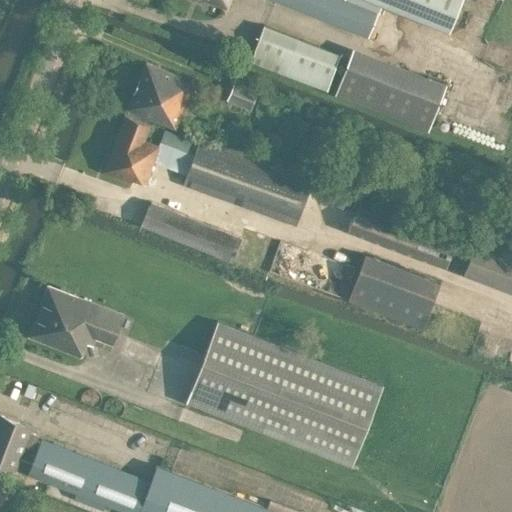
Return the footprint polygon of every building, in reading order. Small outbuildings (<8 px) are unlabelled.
[(286,0),(368,33),(378,6),(362,0),(212,0),(226,5),(227,0),(286,0)] [(400,0),(451,20),(459,0),(400,0)] [(250,57),(325,86),(339,49),(264,21),(250,57)] [(353,44),(335,89),(428,125),(445,80),(353,44)] [(145,59),(126,106),(175,125),(193,80),(177,74),(178,72),(145,59)] [(245,79),(222,70),(215,89),(237,97),(245,79)] [(153,159),(186,172),(183,179),(296,222),(313,176),(200,133),(198,138),(166,126),(161,138),(159,144),(144,138),(150,122),(124,112),(103,168),(131,180),(132,177),(144,182),(153,159)] [(445,263),(457,230),(360,194),(347,227),(445,263)] [(150,199),(141,222),(232,253),(241,230),(150,199)] [(511,252),(475,239),(463,270),(511,288),(511,252)] [(271,269),(325,274),(328,246),(274,241),(271,269)] [(365,249),(348,295),(422,324),(440,278),(365,249)] [(330,275),(349,275),(349,258),(331,258),(330,275)] [(80,353),(85,340),(92,343),(95,335),(112,341),(123,311),(47,282),(28,333),(80,353)] [(218,316),(187,396),(352,461),(384,381),(218,316)] [(28,470),(31,461),(18,456),(23,442),(33,446),(38,432),(28,428),(30,423),(0,411),(0,460),(14,466),(27,471),(28,469),(28,470)] [(40,439),(31,461),(28,470),(76,488),(73,494),(103,505),(105,500),(117,504),(117,505),(136,511),(288,511),(156,461),(148,481),(133,475),(134,471),(86,453),(85,457),(40,439)]
